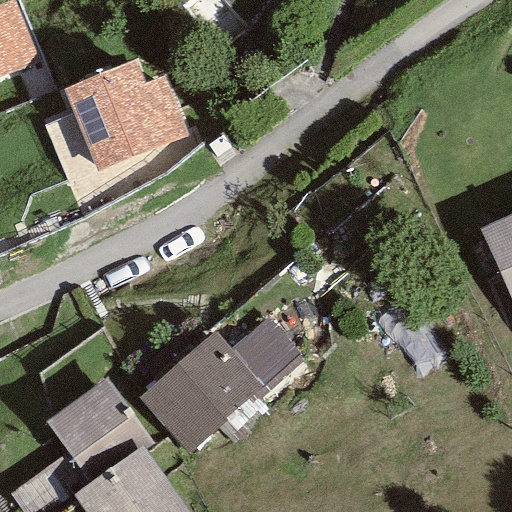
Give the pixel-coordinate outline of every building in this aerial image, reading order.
[(0,79),(36,65),(10,3),(0,7),(0,79)] [(134,63),(63,92),(97,176),(185,140),(160,78),(143,85),(134,63)] [(190,138),(114,182),(126,202),(202,158),(190,138)] [(511,214),(480,229),(511,298),(511,214)] [(264,387),(214,330),(139,395),(188,452),(264,387)] [(148,438),(106,380),(47,423),(89,480),(148,438)] [(189,511),(143,446),(73,495),(85,511),(189,511)]
